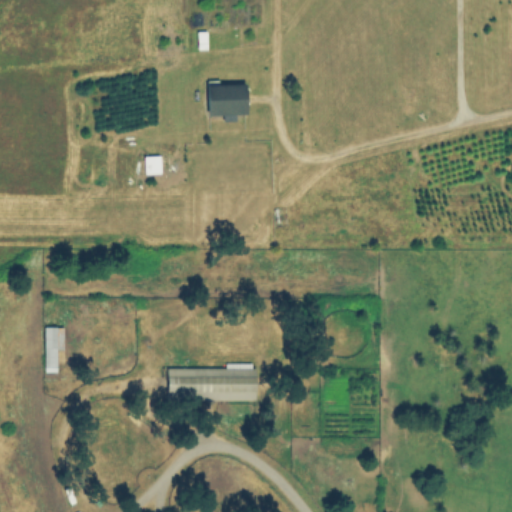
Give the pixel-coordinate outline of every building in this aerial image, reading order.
[(197,43),(197,32),(207,32),(207,43),(197,43)] [(246,115),(208,117),(206,81),(219,80),(219,85),(245,84),(246,115)] [(142,174),(158,173),(157,155),(141,156),(142,174)] [(43,327),(56,327),(57,364),(44,364),(43,327)] [(255,401),(166,401),(167,368),(256,369),(255,401)]
